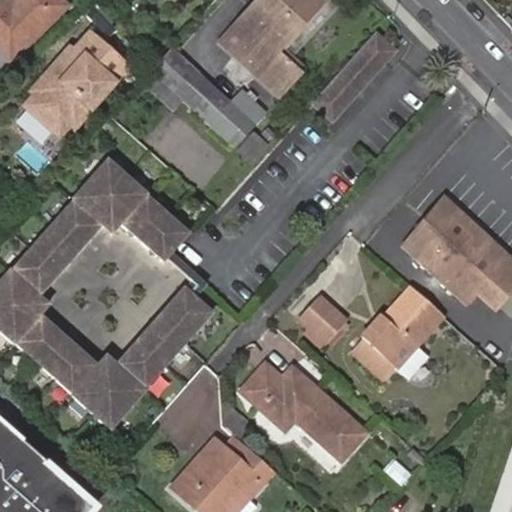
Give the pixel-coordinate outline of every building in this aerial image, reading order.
[(0,0),(0,49),(12,62),(66,9),(57,0),(16,0),(13,3),(9,0),(0,0)] [(279,47),(320,0),(261,0),(225,41),(280,91),(302,67),(279,47)] [(129,68),(89,31),(73,50),(69,47),(29,92),(32,94),(23,106),(59,138),(69,127),(74,131),(129,68)] [(396,51),(375,32),(310,105),(331,124),(396,51)] [(185,100),(235,145),(264,113),(241,91),(232,101),(175,50),(143,85),(174,112),(185,100)] [(36,296),(101,225),(111,215),(121,223),(163,262),(187,234),(145,196),(146,195),(107,161),(0,282),(0,331),(111,430),(210,313),(184,290),(116,367),(108,376),(98,367),(39,315),(28,305),(36,296)] [(511,292),(511,266),(442,204),(399,251),(464,309),(478,292),(497,310),(511,292)] [(111,215),(101,225),(112,234),(121,223),(111,215)] [(439,317),(405,287),(379,317),(381,319),(373,329),(367,324),(357,335),(358,337),(348,348),(380,379),(390,366),(393,369),(439,317)] [(36,296),(28,305),(39,315),(47,305),(36,296)] [(294,317),(321,343),(341,321),(314,296),(294,317)] [(381,319),(379,317),(376,315),(367,324),(373,329),(381,319)] [(106,357),(98,367),(108,376),(116,367),(106,357)] [(361,435),(288,368),(278,378),(260,363),(236,390),(281,433),(290,423),(337,464),(361,435)] [(0,511),(90,511),(91,511),(42,467),(44,465),(21,444),(19,447),(0,430),(0,511)] [(199,466),(218,445),(210,438),(191,458),(199,466)] [(267,470),(243,448),(233,459),(218,445),(199,466),(191,458),(166,485),(194,511),(220,511),(229,503),(223,498),(232,488),(238,493),(251,477),(257,483),(267,470)] [(231,511),(257,483),(251,477),(238,493),(232,488),(223,498),(229,503),(220,511),(231,511)]
